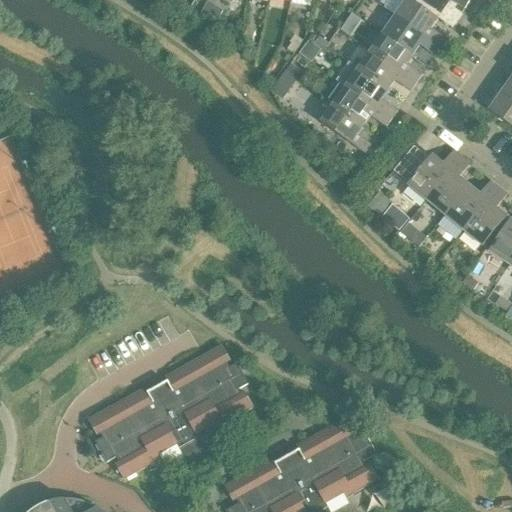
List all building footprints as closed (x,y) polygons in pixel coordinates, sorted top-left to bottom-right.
[(440,49),(447,40),(431,30),(438,20),(408,0),(407,0),(395,18),(440,49)] [(419,0),(441,15),(451,1),(465,11),(472,0),(419,0)] [(207,3),(201,14),(207,17),(213,6),(207,3)] [(440,49),(395,18),(383,35),(412,56),(419,46),(435,57),(440,49)] [(416,85),(422,76),(406,65),(412,56),(383,35),(370,53),(416,85)] [(416,85),(370,53),(358,70),(388,91),(395,82),(410,92),(416,85)] [(290,64),(285,71),(292,77),(298,69),(290,64)] [(341,85),(391,120),(397,111),(382,100),(388,91),(358,70),(350,64),(337,82),(341,85)] [(285,71),(279,80),(291,89),(297,80),(292,77),(285,71)] [(511,101),(511,78),(501,94),(511,101)] [(329,103),(333,106),(363,127),(370,117),(385,128),(391,120),(341,85),(329,103)] [(511,128),(511,101),(501,94),(488,112),(511,128)] [(366,155),(372,147),(357,136),(363,127),(333,106),(321,124),(366,155)] [(427,202),(462,158),(454,152),(442,165),(432,156),(407,186),(427,202)] [(445,217),(469,187),(459,179),(470,165),(462,158),(427,202),(445,217)] [(464,232),(499,189),(491,182),(479,196),(469,187),(445,217),(464,232)] [(482,248),(507,218),(496,209),(507,196),(499,189),(464,232),(482,248)] [(510,266),(511,263),(511,221),(510,220),(489,253),(510,266)] [(408,224),(401,233),(406,237),(408,238),(415,229),(408,224)] [(478,283),(467,276),(462,283),(473,290),(478,283)] [(500,297),(495,305),(506,312),(511,304),(500,297)] [(172,380),(157,388),(200,464),(209,459),(196,434),(220,421),(222,425),(253,408),(245,393),(241,395),(239,390),(248,385),(237,364),(229,368),(227,364),(230,362),(222,347),(186,366),(170,375),(172,380)] [(200,464),(157,388),(142,396),(140,392),(88,421),(97,436),(100,434),(103,439),(95,443),(107,463),(116,458),(119,463),(116,464),(124,480),(155,463),(152,458),(177,445),(190,469),(200,464)] [(286,457),(316,511),(329,511),(325,504),(349,490),(352,495),(378,480),(369,465),(366,467),(363,462),(376,455),(365,434),(352,442),(349,437),(353,435),(344,420),(301,444),(303,448),(286,457)] [(226,511),(316,511),(286,457),(270,467),(267,462),(224,487),(233,502),(236,500),(239,505),(226,511)] [(101,511),(97,509),(96,508),(93,507),(91,506),(88,505),(85,504),(82,503),(79,502),(76,501),(73,501),(70,500),(67,500),(62,501),(58,501),(54,502),(51,503),(47,504),(44,505),(40,507),(37,508),(34,510),(31,511),(101,511)]
